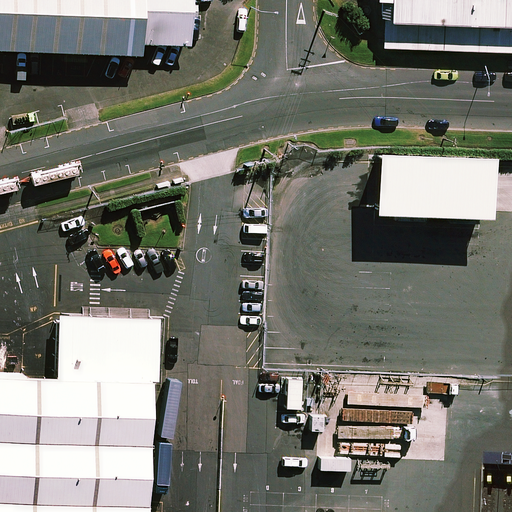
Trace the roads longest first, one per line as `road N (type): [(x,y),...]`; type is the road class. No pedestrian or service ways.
road 1 (residential): [(0,177),(294,103)]
road 2 (residential): [(294,103),(511,100)]
